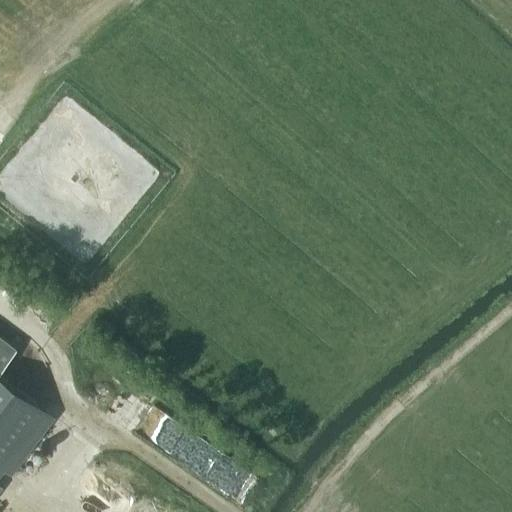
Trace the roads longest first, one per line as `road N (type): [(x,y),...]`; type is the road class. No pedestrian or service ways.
road 1 (track): [(511,309),(352,449),(311,511)]
road 2 (track): [(229,511),(84,409),(44,339)]
